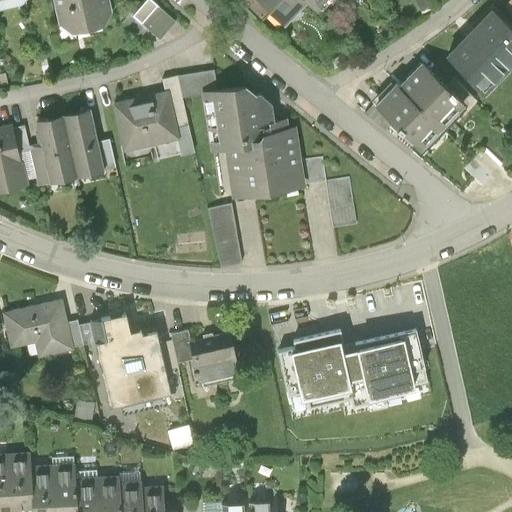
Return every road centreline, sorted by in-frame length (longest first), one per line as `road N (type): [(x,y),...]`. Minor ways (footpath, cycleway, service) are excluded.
road 1 (residential): [(0,232),(56,257),(159,278),(252,282),(398,260),(475,230)]
road 2 (residential): [(232,20),(132,70),(0,98)]
road 3 (residential): [(319,90),(475,230)]
road 4 (residential): [(319,90),(457,0)]
